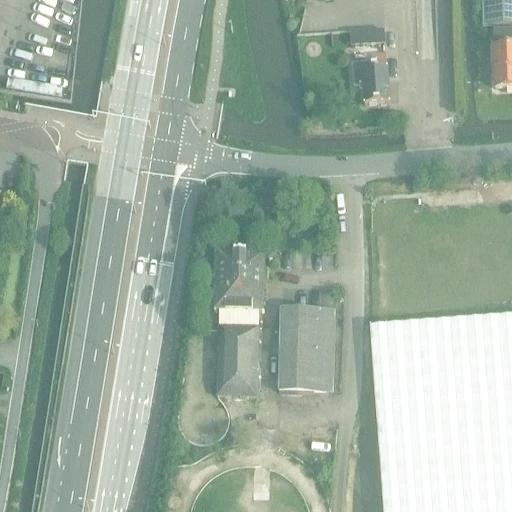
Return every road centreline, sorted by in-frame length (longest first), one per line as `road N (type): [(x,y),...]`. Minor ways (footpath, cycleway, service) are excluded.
road 1 (unclassified): [(0,511),(48,178),(35,143),(11,128)]
road 2 (primary): [(126,145),(68,511)]
road 3 (primary): [(106,511),(164,151)]
road 4 (unclassified): [(164,151),(347,166),(511,153)]
road 5 (unknown): [(350,271),(297,273),(276,286),(265,417)]
road 6 (unknown): [(429,160),(410,6)]
road 7 (primary): [(164,151),(192,0)]
road 8 (primary): [(153,0),(126,145)]
